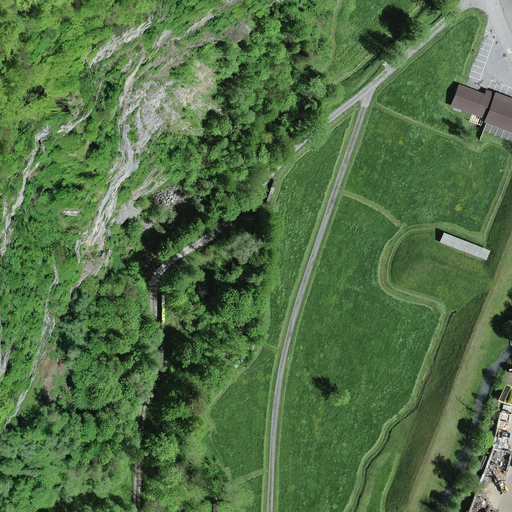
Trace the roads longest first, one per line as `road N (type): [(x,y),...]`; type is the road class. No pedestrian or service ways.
road 1 (track): [(374,82),(293,317),(279,379),(270,511)]
road 2 (track): [(166,266),(154,284),(155,357),(143,406),(137,511)]
